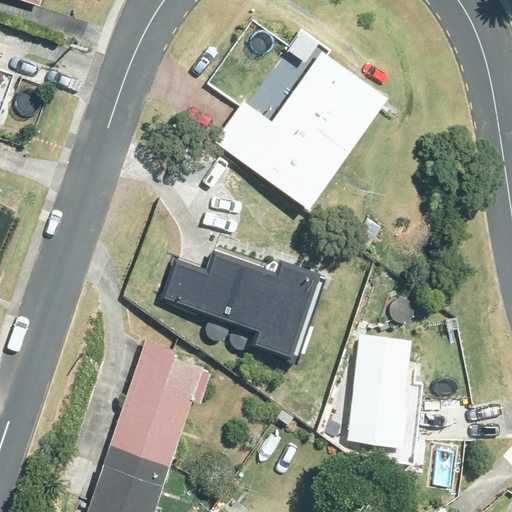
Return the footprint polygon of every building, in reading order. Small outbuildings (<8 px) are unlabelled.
[(218,140),(313,204),(390,93),(323,47),(275,119),(246,100),(218,140)] [(381,228),(364,217),(351,237),(368,248),(381,228)] [(267,324),(261,342),(296,354),(325,269),(287,256),(282,271),(221,250),(214,271),(178,259),(167,291),(267,324)] [(409,386),(414,339),(360,333),(349,438),(400,444),(399,455),(409,456),(412,434),(409,434),(411,407),(415,408),(417,387),(409,386)] [(214,371),(205,367),(207,363),(178,354),(180,348),(148,337),(113,441),(173,462),(195,396),(204,399),(214,371)] [(284,409),(280,416),(290,423),(294,416),(284,409)] [(160,511),(163,506),(159,505),(173,462),(113,441),(89,511),(160,511)]
